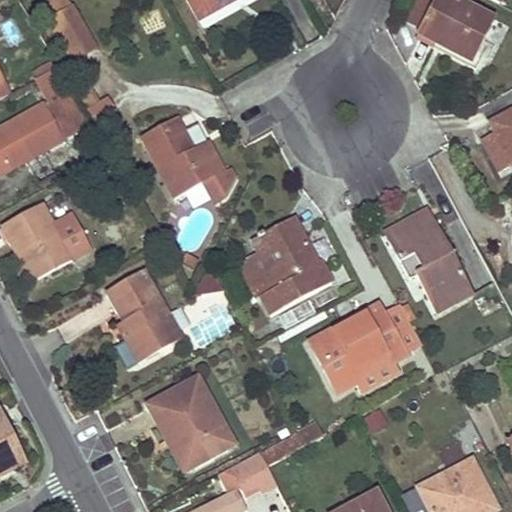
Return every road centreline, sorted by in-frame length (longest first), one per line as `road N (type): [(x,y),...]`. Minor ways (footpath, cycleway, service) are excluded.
road 1 (residential): [(350,71),(381,86),(390,110),(385,134),(368,152),(344,158),(320,150),(304,130),(302,105),(313,83),(335,70)]
road 2 (residential): [(0,325),(82,488)]
